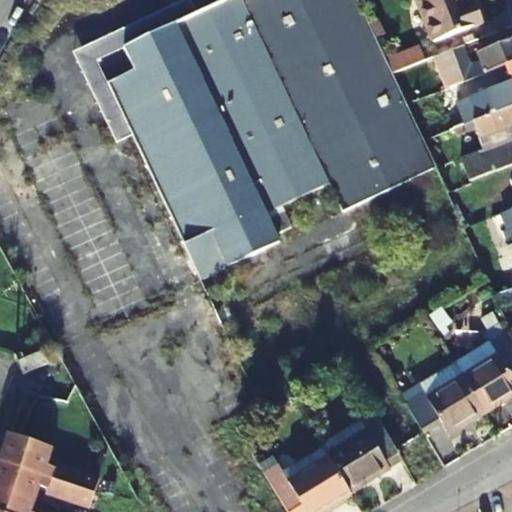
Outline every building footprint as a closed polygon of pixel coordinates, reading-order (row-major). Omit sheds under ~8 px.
[(119,51),(197,14),(189,0),(187,0),(76,54),(87,78),(94,46),(119,51)] [(100,85),(107,99),(114,97),(132,136),(200,279),(280,242),(278,235),(293,228),(284,207),(298,200),(326,187),(328,185),(342,214),(368,202),(273,0),(226,0),(197,14),(119,51),(94,46),(87,78),(105,83),(100,85)] [(273,0),(368,202),(436,169),(398,85),(392,74),(357,0),(273,0)] [(469,8),(465,0),(417,0),(434,42),(483,23),(477,5),(469,8)] [(494,71),(506,67),(511,64),(511,40),(476,54),(479,63),(472,66),(464,46),(433,58),(445,90),(494,71)] [(392,71),(422,61),(418,49),(388,59),(392,71)] [(511,81),(499,86),(453,103),(456,111),(449,114),(455,131),(456,130),(511,106),(511,64),(506,67),(511,81)] [(506,67),(494,71),(499,86),(511,81),(506,67)] [(398,85),(410,80),(405,69),(392,74),(398,85)] [(114,97),(107,99),(100,85),(105,83),(87,78),(118,143),(127,138),(132,136),(114,97)] [(459,137),(476,130),(481,143),(511,130),(511,106),(456,130),(459,137)] [(511,130),(481,143),(483,151),(511,139),(511,130)] [(461,159),(469,182),(511,166),(511,146),(481,157),(479,152),(461,159)] [(326,187),(298,200),(305,215),(332,202),(326,187)] [(511,263),(511,209),(502,214),(511,241),(511,257),(511,258),(511,263)] [(481,265),(487,279),(503,272),(499,258),(481,265)] [(22,332),(7,327),(0,347),(0,354),(13,359),(22,332)] [(462,377),(484,414),(511,397),(511,338),(494,349),(498,355),(462,377)] [(50,364),(47,357),(44,351),(19,362),(18,363),(24,377),(26,375),(50,364)] [(402,398),(405,403),(423,392),(427,399),(462,377),(455,366),(402,398)] [(405,403),(423,434),(441,422),(449,435),(484,414),(462,377),(427,399),(423,392),(405,403)] [(70,404),(74,388),(41,382),(38,397),(70,404)] [(360,422),(367,433),(327,457),(348,491),(372,477),(374,479),(403,462),(374,413),(360,422)] [(96,494),(101,479),(59,465),(55,468),(47,466),(52,452),(10,438),(2,462),(96,494)] [(289,480),(279,466),(264,475),(286,511),(318,511),(349,494),(348,491),(327,457),(289,480)] [(0,488),(36,500),(40,489),(47,491),(50,495),(91,507),(96,494),(2,462),(0,466),(0,488)] [(32,511),(36,500),(0,488),(0,511),(32,511)]
